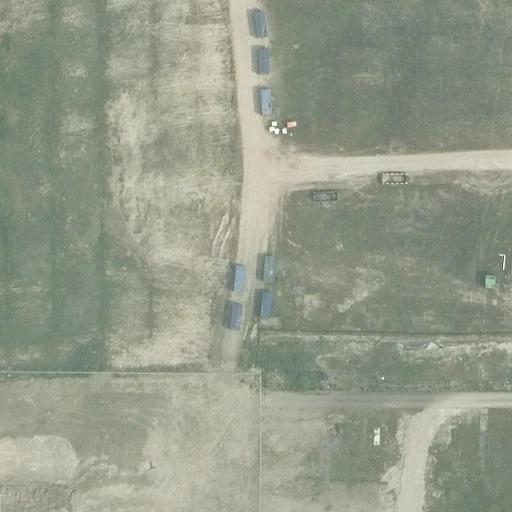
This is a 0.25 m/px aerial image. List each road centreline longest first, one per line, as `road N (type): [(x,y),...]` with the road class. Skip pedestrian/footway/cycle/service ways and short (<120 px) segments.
road 1 (unknown): [(511,158),(316,133),(255,145),(237,174),(223,282)]
road 2 (unknown): [(60,504),(231,494)]
